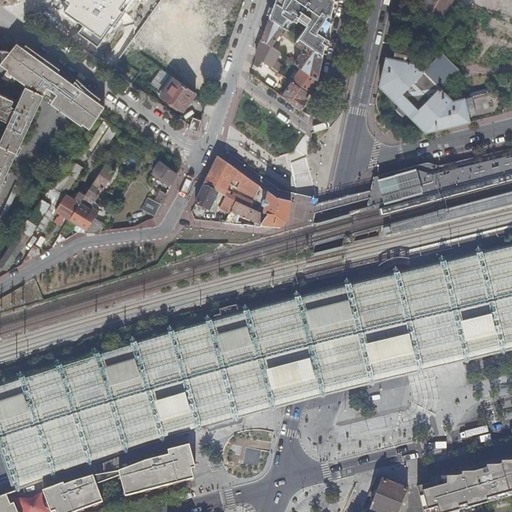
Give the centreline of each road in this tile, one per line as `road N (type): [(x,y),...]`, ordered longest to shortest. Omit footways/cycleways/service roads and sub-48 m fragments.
road 1 (motorway): [(0,464),(167,407),(511,318)]
road 2 (motorway): [(511,272),(0,415)]
road 3 (primary): [(349,153),(275,485)]
road 4 (residential): [(0,287),(80,243),(161,231),(203,156)]
road 5 (residential): [(0,18),(203,156)]
road 6 (residential): [(511,426),(275,485)]
road 7 (residential): [(232,74),(310,128),(333,114),(345,0)]
road 8 (residential): [(349,153),(381,157),(511,125)]
road 9 (primary): [(349,153),(382,0)]
